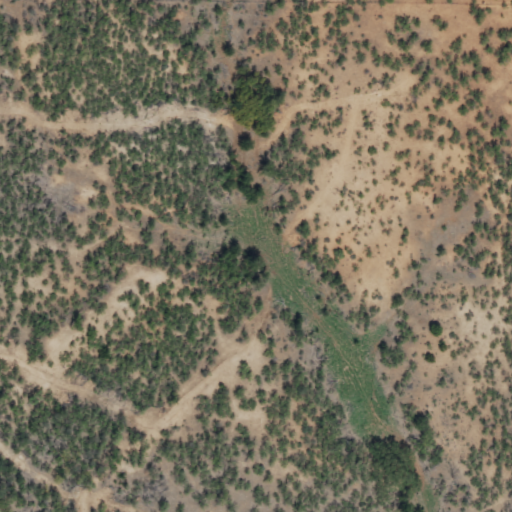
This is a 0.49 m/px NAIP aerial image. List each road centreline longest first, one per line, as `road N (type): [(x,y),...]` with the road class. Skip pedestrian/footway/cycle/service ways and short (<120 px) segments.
road 1 (residential): [(497,511),(503,21),(511,5)]
road 2 (residential): [(503,21),(0,0)]
